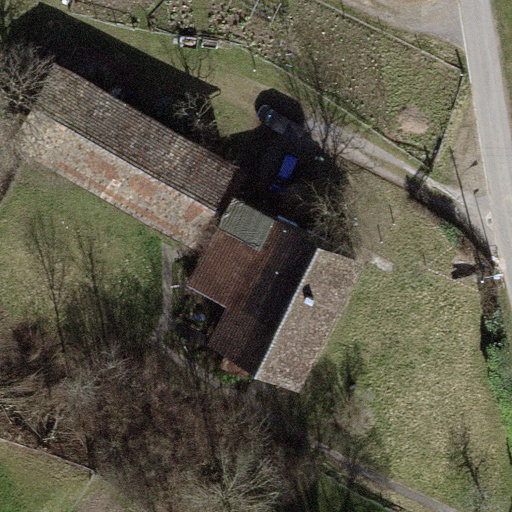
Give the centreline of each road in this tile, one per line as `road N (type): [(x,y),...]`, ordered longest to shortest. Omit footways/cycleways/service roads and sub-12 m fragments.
road 1 (track): [(511,233),(240,91),(187,84),(154,102)]
road 2 (track): [(511,223),(473,0)]
road 3 (track): [(478,27),(360,0)]
